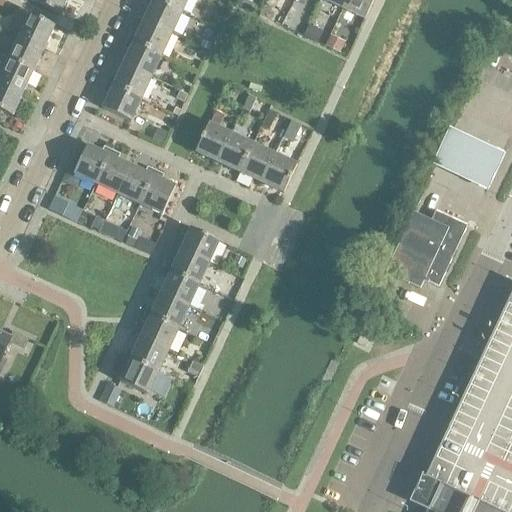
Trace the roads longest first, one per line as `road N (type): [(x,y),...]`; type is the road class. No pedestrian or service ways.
road 1 (residential): [(369,511),(511,216)]
road 2 (residential): [(0,234),(116,0)]
